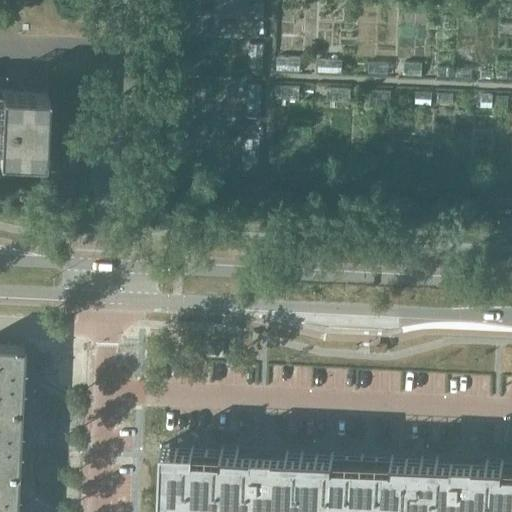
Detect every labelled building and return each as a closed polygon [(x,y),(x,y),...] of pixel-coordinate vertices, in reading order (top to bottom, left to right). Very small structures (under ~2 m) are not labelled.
[(47,91),(0,88),(0,155),(43,158),(47,91)] [(0,405),(20,406),(21,382),(25,382),(26,373),(21,372),(23,345),(0,343),(0,405)] [(20,406),(0,405),(0,470),(17,472),(18,445),(22,445),(23,436),(18,435),(20,406)] [(511,461),(162,445),(159,502),(191,504),(191,502),(331,509),(332,501),(511,509),(511,461)] [(15,498),(17,472),(0,470),(0,511),(14,511),(15,509),(19,508),(20,499),(15,498)]
